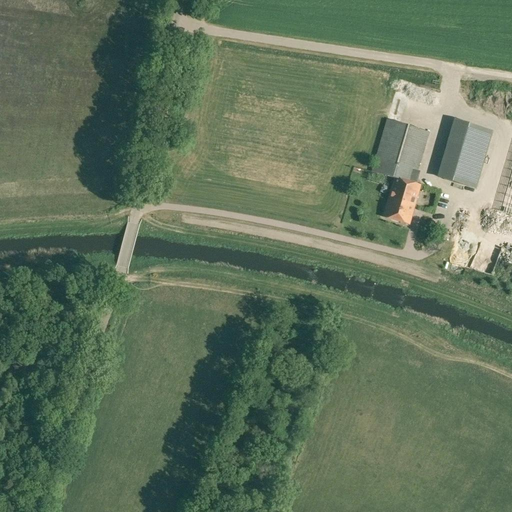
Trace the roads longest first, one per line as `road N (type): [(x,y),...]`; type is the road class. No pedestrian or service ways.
road 1 (unclassified): [(34,511),(122,271),(178,0)]
road 2 (track): [(122,271),(367,318),(511,372)]
road 3 (track): [(136,210),(177,231),(366,270),(511,323)]
road 4 (track): [(405,330),(363,303),(262,276),(162,263),(122,271)]
road 5 (track): [(0,229),(134,219)]
